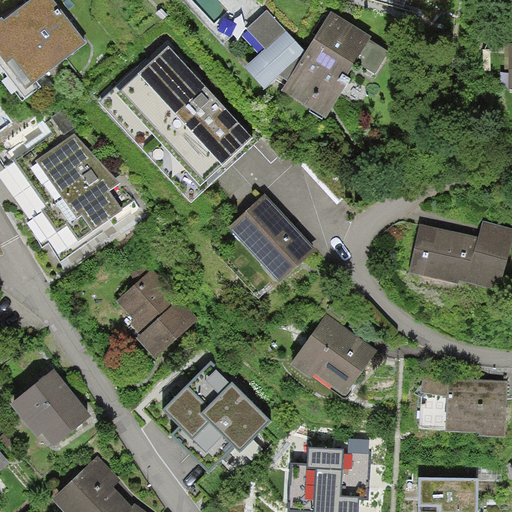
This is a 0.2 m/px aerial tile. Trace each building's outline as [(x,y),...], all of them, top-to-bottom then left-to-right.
[(0,22),(0,71),(24,101),(42,87),(38,82),(86,44),(51,0),(33,0),(16,14),(5,23),(2,20),(0,22)] [(277,79),(286,86),(282,92),(325,121),(352,81),(348,78),(357,64),(375,76),(390,53),(332,16),(308,53),(268,12),(247,30),(264,52),(245,69),(265,91),(277,79)] [(99,103),(192,204),(264,137),(171,37),(99,103)] [(49,242),(61,262),(124,214),(110,193),(121,183),(70,131),(76,125),(64,109),(6,153),(14,163),(6,170),(40,217),(28,224),(42,246),(49,242)] [(327,142),(302,164),(339,205),(348,197),(358,210),(375,194),(327,142)] [(125,183),(115,192),(127,207),(137,198),(125,183)] [(226,229),(279,286),(317,250),(281,211),(265,194),(226,229)] [(460,281),(498,291),(511,236),(511,229),(483,222),(479,239),(420,223),(407,272),(459,286),(460,281)] [(128,268),(138,285),(118,301),(133,319),(127,323),(155,357),(197,323),(155,270),(150,274),(141,263),(128,268)] [(316,377),(346,398),(379,354),(348,331),(327,316),(289,369),(310,384),(316,377)] [(235,448),(242,455),(272,423),(241,393),(211,364),(162,413),(179,430),(172,438),(209,474),(235,448)] [(422,394),(447,397),(446,434),(481,434),(481,438),(505,439),(506,384),(482,383),(449,383),(450,374),(425,371),(422,394)] [(43,435),(54,449),(92,420),(73,396),(55,373),(11,408),(36,440),(43,435)] [(371,491),(371,511),(375,511),(373,447),(353,448),(355,492),(371,491)] [(0,472),(10,465),(0,453),(0,472)] [(149,511),(137,503),(134,508),(115,489),(123,481),(98,456),(53,501),(63,511),(149,511)] [(479,511),(479,481),(420,481),(420,511),(479,511)] [(319,511),(263,486),(250,511),(319,511)]
